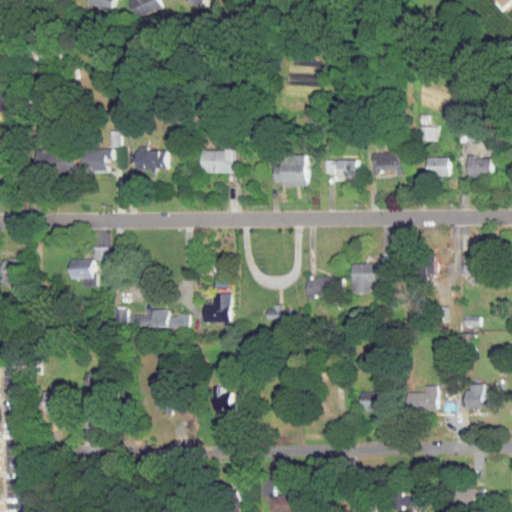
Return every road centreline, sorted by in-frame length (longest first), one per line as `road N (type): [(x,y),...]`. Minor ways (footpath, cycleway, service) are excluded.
road 1 (residential): [(511,217),(0,222)]
road 2 (residential): [(511,446),(60,445)]
